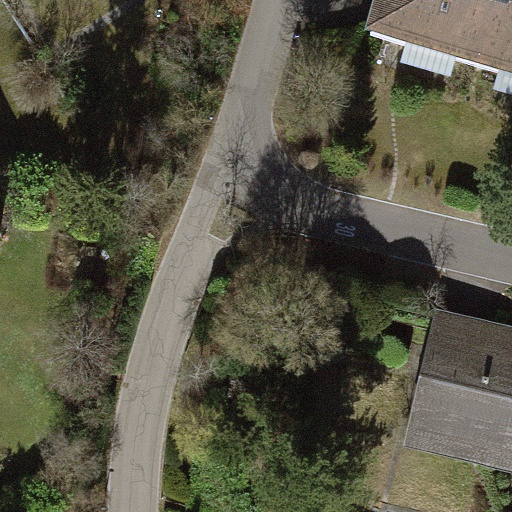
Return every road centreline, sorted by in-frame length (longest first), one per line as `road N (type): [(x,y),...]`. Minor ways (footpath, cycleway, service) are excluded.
road 1 (residential): [(143,511),(144,415),(223,189)]
road 2 (residential): [(511,253),(223,189)]
road 3 (residential): [(223,189),(285,0)]
